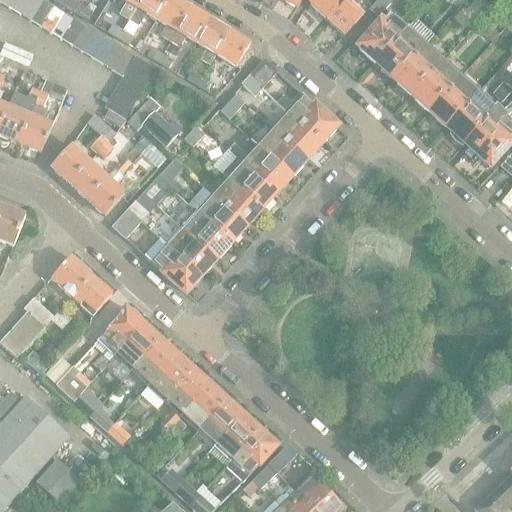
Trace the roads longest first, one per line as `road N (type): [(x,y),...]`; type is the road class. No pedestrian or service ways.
road 1 (unknown): [(317,77),(126,270)]
road 2 (residential): [(200,338),(382,139)]
road 3 (residential): [(389,511),(200,338)]
road 4 (residential): [(382,139),(266,28),(219,0)]
road 5 (residential): [(382,139),(511,253)]
road 6 (residential): [(73,222),(200,338)]
road 7 (residential): [(511,398),(394,511)]
